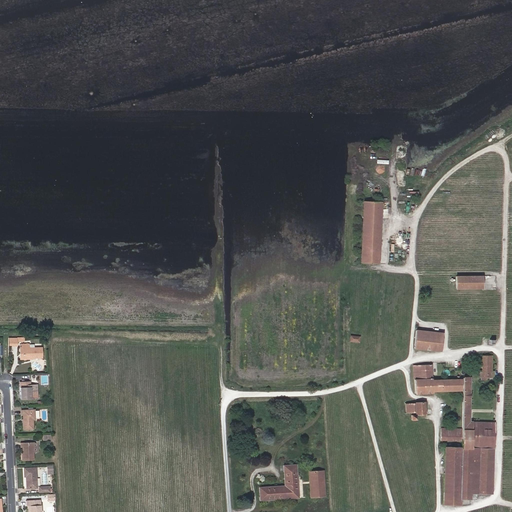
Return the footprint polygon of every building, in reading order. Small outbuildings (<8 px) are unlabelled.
[(381,202),(364,201),(361,262),(378,263),(381,202)] [(482,276),(456,276),(456,288),(482,288),(482,276)] [(443,332),(417,330),(416,330),(414,347),(441,350),(443,332)] [(21,337),(8,337),(8,346),(17,346),(17,341),(24,341),(24,337),(21,337)] [(22,344),(22,348),(24,348),(24,358),(33,358),(42,358),(42,348),(30,348),(30,344),(22,344)] [(24,348),(22,348),(21,348),(21,360),(33,360),(33,358),(24,358),(24,348)] [(481,376),(487,376),(494,376),(494,371),(491,370),(492,356),(483,356),(482,370),(479,370),(479,376),(481,376)] [(431,364),(414,365),(414,380),(432,380),(431,364)] [(461,447),(460,498),(469,498),(470,492),(491,493),(493,448),(494,447),(494,423),(469,422),(470,377),(463,377),(461,427),(461,429),(461,439),(461,446),(461,447)] [(432,380),(414,380),(415,393),(433,392),(433,390),(461,389),(460,378),(432,380)] [(22,392),(21,392),(21,399),(38,398),(38,393),(37,384),(31,385),(30,381),(20,381),(21,390),(22,390),(22,392)] [(405,403),(406,412),(413,412),(413,415),(411,415),(411,420),(416,419),(416,414),(424,414),(424,402),(405,403)] [(24,414),(24,419),(24,422),(24,429),(34,429),(34,419),(36,419),(35,410),(22,410),(22,414),(24,414)] [(440,439),(461,439),(461,429),(461,427),(440,427),(440,439)] [(24,453),(23,453),(23,460),(35,460),(34,452),(35,452),(35,442),(23,443),(23,447),(24,447),(24,451),(24,453)] [(443,502),(459,503),(460,498),(461,447),(461,446),(444,446),(443,502)] [(286,494),(286,497),(298,496),(296,465),(283,465),(284,485),(259,487),(260,496),(266,495),(266,499),(282,498),(282,494),(286,494)] [(27,476),(27,488),(37,487),(37,468),(25,468),(25,476),(27,476)] [(322,469),(310,470),(311,495),(324,494),(323,476),(322,469)] [(29,505),(29,511),(31,511),(30,511),(41,511),(41,500),(26,500),(27,505),(29,505)]
